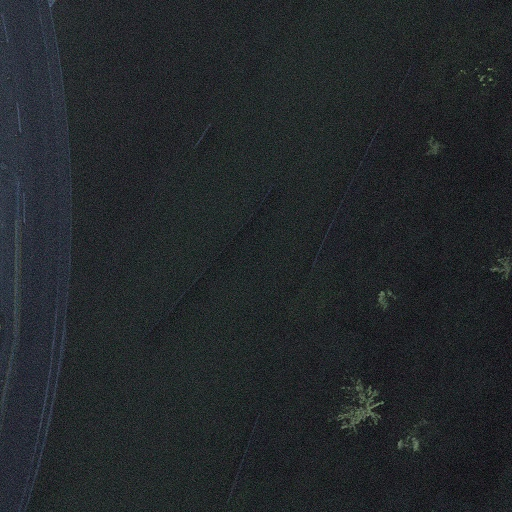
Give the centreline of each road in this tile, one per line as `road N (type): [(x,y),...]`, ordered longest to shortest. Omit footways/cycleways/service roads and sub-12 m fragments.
road 1 (unclassified): [(470,0),(378,202),(256,511)]
road 2 (secondary): [(3,0),(21,92),(22,189),(0,352)]
